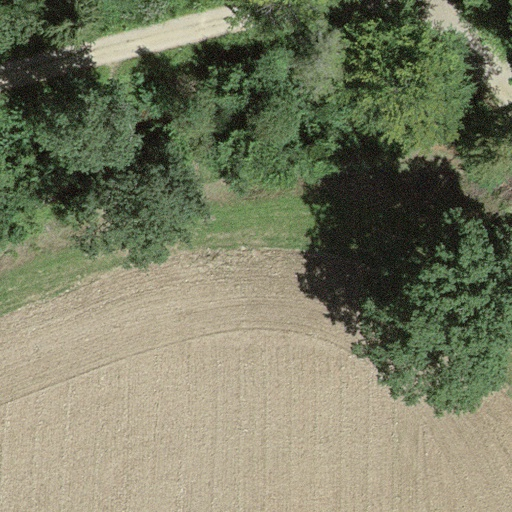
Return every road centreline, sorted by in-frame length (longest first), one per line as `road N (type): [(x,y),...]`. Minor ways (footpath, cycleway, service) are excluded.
road 1 (track): [(313,0),(0,72)]
road 2 (track): [(511,92),(449,29),(406,0)]
